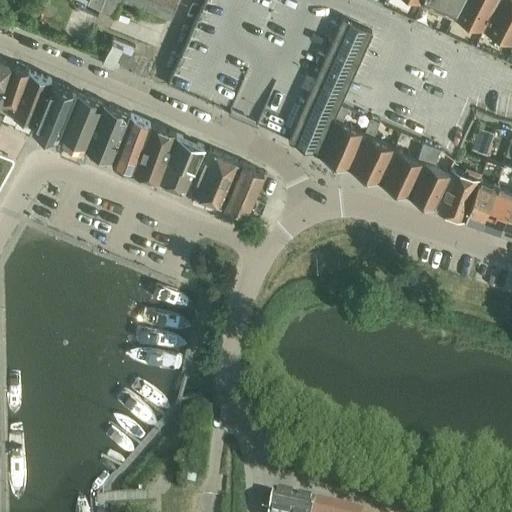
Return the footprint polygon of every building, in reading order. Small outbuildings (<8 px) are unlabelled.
[(88,0),(87,3),(98,8),(101,0),(88,0)] [(101,0),(98,8),(115,15),(121,0),(101,0)] [(123,0),(169,17),(175,0),(123,0)] [(313,148),(435,198),(476,107),(511,117),(511,60),(503,57),(473,43),(443,30),(413,17),(382,3),(383,0),(204,0),(167,83),(257,124),(288,137),(294,140),(295,136),(314,144),(313,148)] [(420,0),(383,0),(382,3),(413,17),(420,0)] [(456,0),(420,0),(413,17),(443,30),(456,0)] [(492,0),(456,0),(443,30),(473,43),(492,0)] [(511,36),(511,0),(492,0),(473,43),(503,57),(511,36)] [(511,36),(503,57),(511,60),(511,36)] [(0,56),(0,81),(5,84),(4,87),(1,95),(4,96),(4,95),(5,95),(18,100),(29,69),(0,56)] [(4,96),(0,106),(0,113),(10,117),(13,112),(33,120),(34,120),(51,78),(29,69),(18,100),(5,95),(4,95),(4,96)] [(33,120),(31,125),(33,126),(34,125),(33,124),(34,121),(52,128),(51,132),(50,132),(49,133),(52,134),(54,129),(58,131),(59,131),(76,90),(77,90),(77,89),(76,88),(76,89),(71,87),(72,86),(51,78),(34,120),(33,120)] [(58,131),(56,135),(57,136),(58,133),(85,145),(103,101),(77,90),(76,90),(59,131),(58,131)] [(103,101),(85,145),(111,156),(129,112),(103,101)] [(132,113),(113,160),(133,167),(151,121),(132,113)] [(151,121),(133,167),(158,177),(177,132),(151,121)] [(177,132),(158,177),(184,187),(204,144),(177,132)] [(210,147),(192,189),(206,195),(225,154),(210,147)] [(225,154),(206,195),(222,202),(240,160),(225,154)] [(472,170),(457,214),(477,221),(498,160),(484,156),(479,173),(472,170)] [(240,160),(222,202),(245,212),(247,209),(259,214),(267,197),(255,192),(264,170),(240,160)] [(511,165),(498,160),(477,221),(498,228),(511,184),(511,165)] [(438,200),(435,207),(457,214),(472,170),(451,164),(438,200)] [(511,184),(498,228),(511,232),(511,184)] [(273,493),(268,511),(290,511),(294,499),(273,493)] [(294,499),(290,511),(313,511),(315,504),(294,499)]
